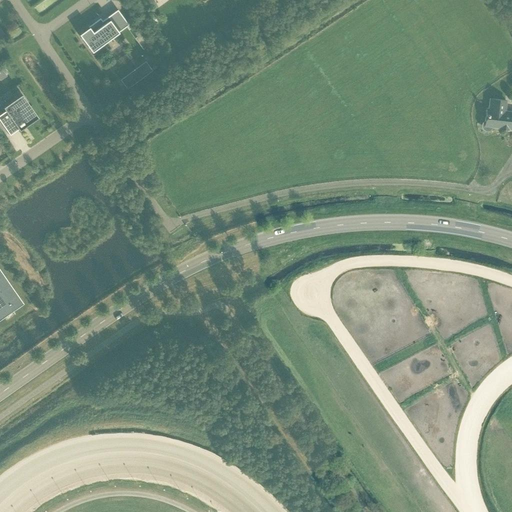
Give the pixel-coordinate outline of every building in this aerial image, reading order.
[(95,21),(77,34),(90,52),(106,40),(104,38),(114,31),(116,33),(128,25),(117,9),(97,24),(95,21)] [(133,33),(136,37),(142,33),(139,29),(133,33)] [(144,61),(120,79),(126,88),(151,70),(144,61)] [(17,129),(36,117),(20,94),(1,106),(4,110),(0,112),(0,121),(8,133),(16,127),(17,129)] [(511,113),(503,112),(505,100),(490,98),(488,110),(485,110),(484,121),(483,123),(482,125),(482,126),(483,128),(485,129),(487,129),(488,129),(490,127),(490,125),(498,126),(498,127),(508,128),(509,127),(511,127),(511,113)] [(0,316),(21,302),(0,271),(0,316)]
